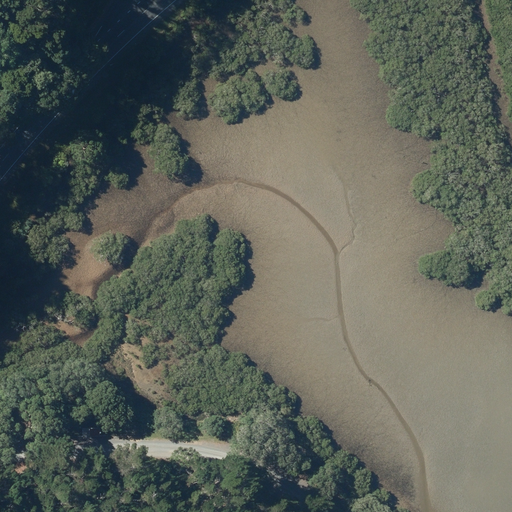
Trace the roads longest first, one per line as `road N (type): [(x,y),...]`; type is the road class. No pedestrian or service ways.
road 1 (unclassified): [(309,511),(221,446),(0,442)]
road 2 (secondary): [(156,0),(0,166)]
